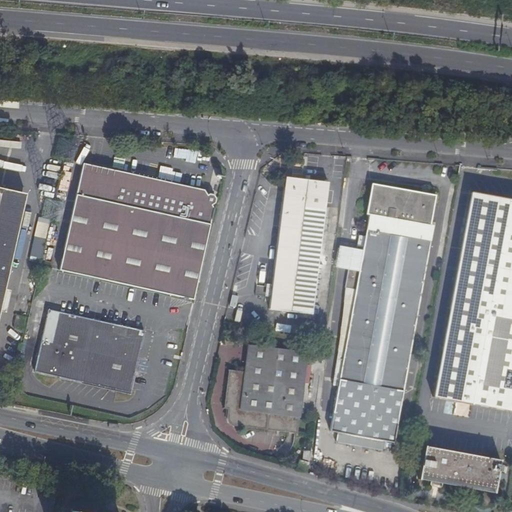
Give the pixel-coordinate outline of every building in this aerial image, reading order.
[(113,282),(191,300),(196,279),(212,209),(211,206),(214,204),(215,199),(213,195),(208,194),(206,196),(205,198),(204,198),(201,197),(201,193),(194,191),(156,183),(113,173),(114,171),(82,164),(79,174),(65,240),(58,270),(113,282)] [(284,177),(268,306),(311,312),(327,182),(284,177)] [(365,438),(363,448),(383,452),(385,442),(393,444),(411,344),(431,226),(425,225),(430,198),(372,188),(361,251),(339,246),(335,268),(348,270),(357,272),(343,353),(337,388),(329,431),(337,433),(365,438)] [(480,406),(509,411),(511,392),(511,199),(497,197),(469,192),(465,212),(460,239),(447,312),(431,398),(480,406)] [(0,304),(7,271),(8,267),(13,247),(17,227),(21,209),(22,207),(23,199),(0,194),(0,304)] [(460,239),(465,212),(451,209),(447,228),(446,237),(460,239)] [(38,262),(47,225),(37,222),(28,259),(38,262)] [(345,288),(336,352),(343,353),(357,272),(348,270),(345,288)] [(311,312),(268,306),(268,309),(311,315),(311,312)] [(137,360),(143,333),(118,327),(47,312),(33,371),(129,393),(137,360)] [(276,324),(275,331),(295,334),(296,327),(276,324)] [(305,336),(323,339),(324,332),(323,332),(306,329),(305,336)] [(152,335),(143,333),(137,360),(146,362),(152,335)] [(232,425),(295,433),(306,348),(299,347),(298,351),(278,349),(246,345),(243,373),(227,370),(227,371),(223,407),(222,407),(222,408),(222,409),(222,417),(225,417),(226,420),(227,422),(229,424),(232,425)] [(337,388),(343,353),(336,352),(330,387),(337,388)] [(335,443),(363,448),(365,438),(337,433),(335,443)] [(430,482),(442,484),(492,492),(492,493),(493,493),(496,479),(497,473),(497,471),(499,471),(500,465),(499,464),(500,459),(498,459),(498,460),(424,447),(424,446),(423,446),(417,480),(418,480),(430,482)] [(295,469),(305,471),(307,462),(298,459),(295,469)]
